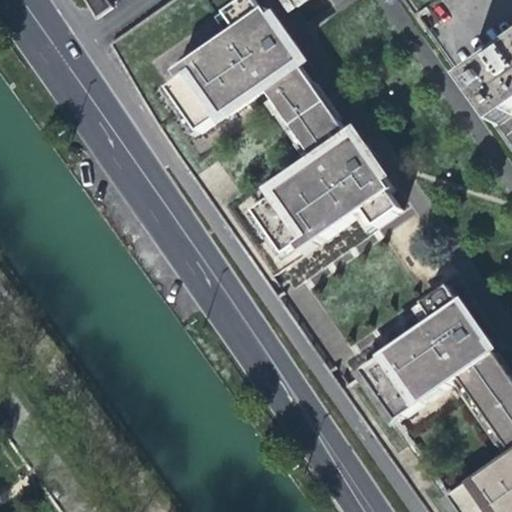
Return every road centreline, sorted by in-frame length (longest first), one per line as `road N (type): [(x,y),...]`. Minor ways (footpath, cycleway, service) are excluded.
road 1 (tertiary): [(26,0),(393,511)]
road 2 (residential): [(0,403),(77,511)]
